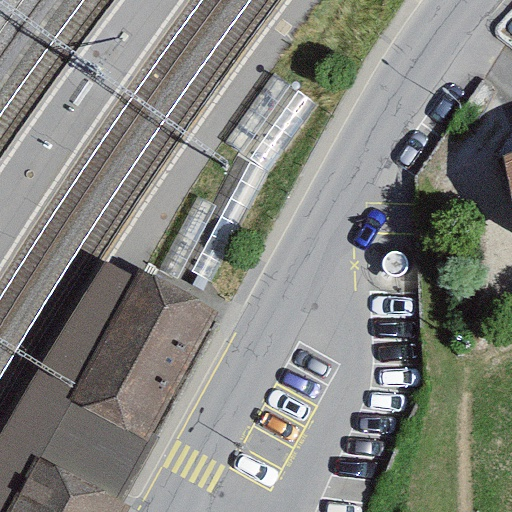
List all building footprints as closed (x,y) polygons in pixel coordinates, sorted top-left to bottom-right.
[(392,281),(396,282),(400,282),(404,280),(407,277),(408,274),(409,270),(408,266),(406,263),(404,260),(400,258),(396,258),(392,259),(389,261),(386,264),(385,268),(385,272),(386,276),(388,279),(392,281)] [(76,411),(140,285),(108,265),(0,451),(0,511),(20,511),(41,473),(76,411)] [(140,286),(76,411),(150,448),(214,323),(140,286)] [(150,448),(76,411),(41,473),(116,511),(120,511),(125,502),(150,448)] [(116,511),(41,473),(20,511),(116,511)]
